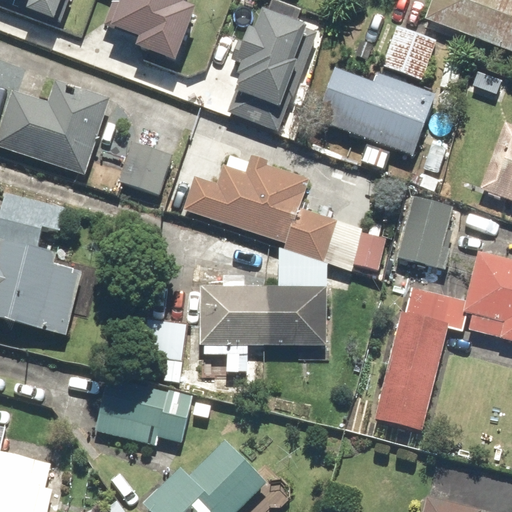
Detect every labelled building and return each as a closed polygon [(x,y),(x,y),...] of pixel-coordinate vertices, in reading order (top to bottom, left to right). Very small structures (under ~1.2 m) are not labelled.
[(0,0),(0,5),(63,30),(74,0),(0,0)] [(117,0),(109,27),(144,39),(139,49),(180,65),(200,11),(186,6),(188,0),(117,0)] [(511,0),(436,0),(428,22),(511,54),(511,0)] [(230,114),(280,131),(313,33),(263,16),(230,114)] [(387,69),(423,82),(436,44),(400,32),(387,69)] [(468,67),(445,62),(438,91),(461,97),(468,67)] [(486,67),(480,91),(503,96),(508,72),(486,67)] [(434,110),(431,108),(436,96),(380,76),(375,88),(339,75),(321,124),(416,159),(434,110)] [(87,177),(104,125),(112,102),(58,84),(50,108),(14,96),(0,139),(0,148),(33,160),(87,177)] [(511,201),(511,127),(507,125),(482,190),(511,201)] [(134,145),(121,183),(161,197),(174,159),(134,145)] [(253,164),(250,175),(225,167),(220,185),(197,178),(185,212),(287,246),(284,253),(355,276),(369,234),(301,212),(310,182),(253,164)] [(57,256),(40,252),(53,211),(8,197),(0,222),(0,248),(1,249),(0,255),(0,322),(66,337),(81,275),(54,269),(57,256)] [(415,200),(400,259),(442,270),(458,211),(415,200)] [(446,299),(446,300),(412,291),(376,422),(424,435),(453,330),(495,339),(495,338),(511,342),(511,264),(485,258),(473,305),(446,299)] [(203,290),(203,347),(326,346),(326,289),(203,290)] [(148,322),(144,359),(185,363),(189,326),(148,322)] [(108,382),(97,433),(162,448),(164,440),(186,445),(196,400),(168,394),(168,396),(108,382)] [(276,437),(250,420),(240,436),(266,452),(276,437)] [(244,511),(270,487),(228,445),(191,482),(181,472),(143,510),(144,511),(244,511)] [(0,454),(0,511),(42,511),(50,478),(53,467),(0,454)] [(138,511),(129,499),(112,511),(138,511)] [(483,511),(484,511),(431,499),(427,511),(483,511)]
